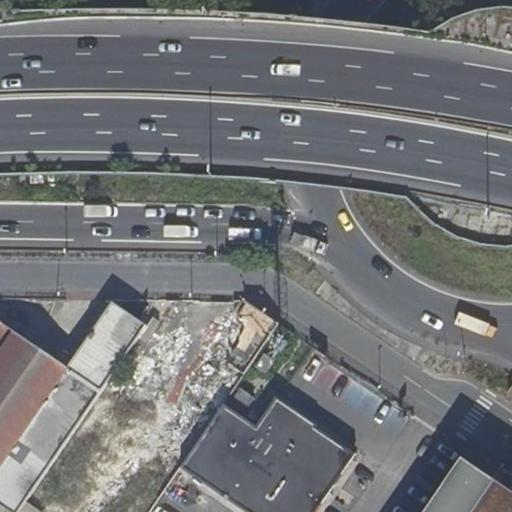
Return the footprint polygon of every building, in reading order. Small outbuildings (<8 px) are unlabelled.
[(249,305),(241,305),(235,313),(240,316),(213,353),(241,374),(276,324),(249,305)] [(0,324),(0,511),(31,511),(29,510),(150,332),(116,308),(70,372),(0,324)] [(245,377),(223,361),(208,382),(117,511),(150,511),(180,470),(222,410),(245,377)] [(237,511),(314,511),(352,454),(275,406),(258,431),(222,410),(180,470),(237,511)] [(511,511),(490,497),(480,511),(511,511)]
